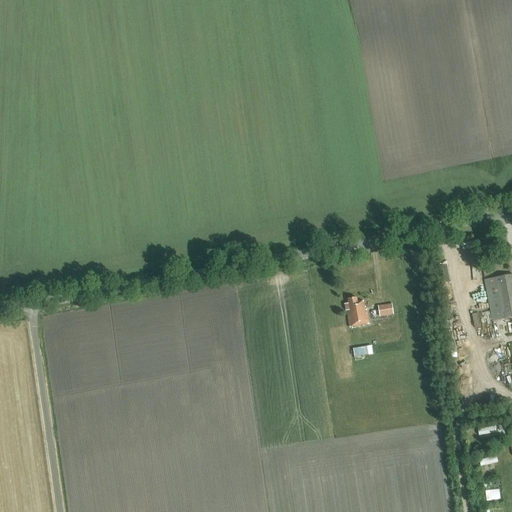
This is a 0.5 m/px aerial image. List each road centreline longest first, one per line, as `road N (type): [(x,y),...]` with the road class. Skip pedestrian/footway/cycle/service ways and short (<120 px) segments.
road 1 (tertiary): [(29,303),(511,211)]
road 2 (unclassified): [(58,511),(29,303)]
